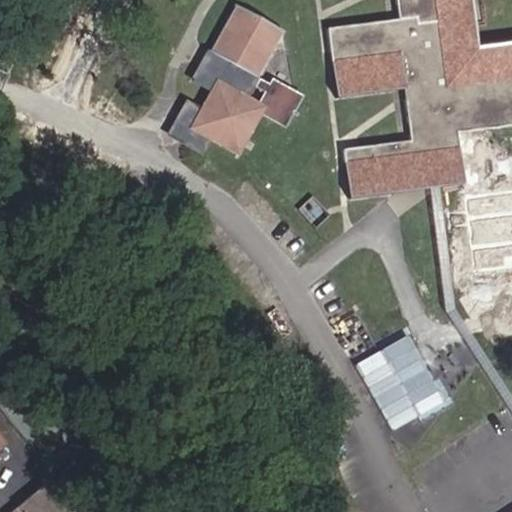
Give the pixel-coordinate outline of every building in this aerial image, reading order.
[(511,42),(463,49),(456,0),(393,0),(396,19),(326,28),(335,99),(402,90),(424,87),(425,97),(404,100),(409,142),(341,151),(348,200),(396,194),(394,181),(435,176),(437,188),(462,185),(458,148),(453,149),(451,134),(511,125),(511,42)] [(243,100),(281,32),(236,7),(195,79),(212,88),(214,84),(216,85),(200,114),(187,107),(178,122),(184,142),(199,150),(207,137),(236,153),(260,110),(282,123),(295,99),(271,86),(259,109),(243,100)] [(425,97),(424,87),(402,90),(404,100),(425,97)] [(184,142),(178,122),(171,135),(184,142)] [(500,300),(490,283),(468,295),(478,312),(500,300)] [(447,405),(412,334),(355,361),(391,432),(447,405)] [(16,508),(18,511),(73,511),(48,481),(16,508)]
